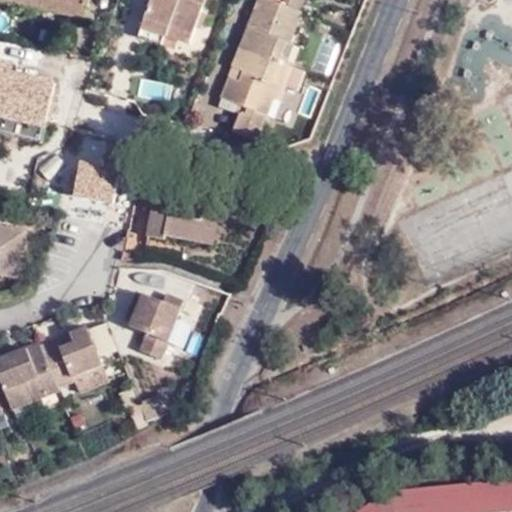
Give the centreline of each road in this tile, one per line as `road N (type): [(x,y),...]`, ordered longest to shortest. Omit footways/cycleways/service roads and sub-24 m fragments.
road 1 (tertiary): [(393,0),(262,319),(203,511)]
road 2 (unknown): [(326,163),(118,102)]
